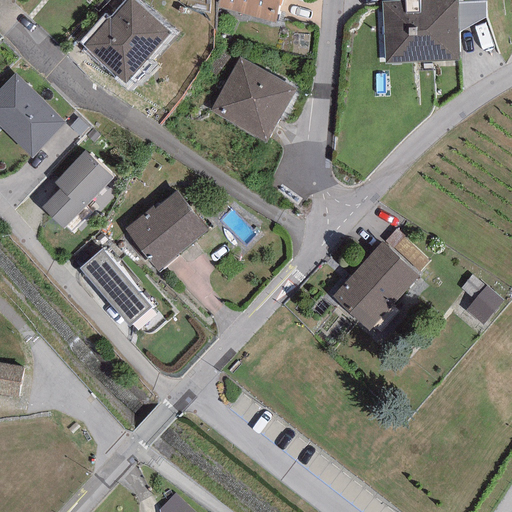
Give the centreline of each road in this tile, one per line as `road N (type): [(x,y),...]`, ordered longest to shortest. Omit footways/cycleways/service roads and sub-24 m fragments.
road 1 (residential): [(340,221),(79,511)]
road 2 (residential): [(332,0),(317,162),(323,196),(340,221)]
road 3 (residential): [(511,75),(429,133),(340,221)]
